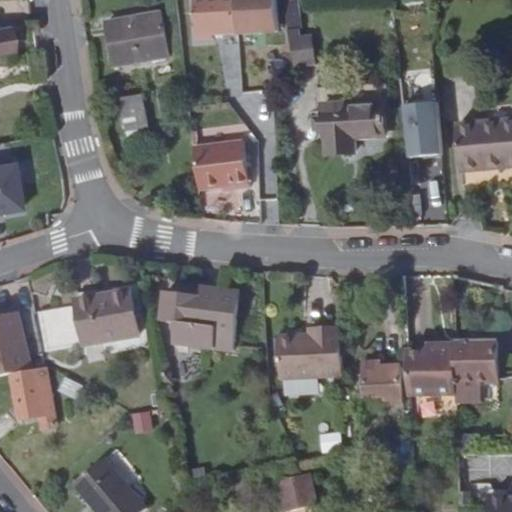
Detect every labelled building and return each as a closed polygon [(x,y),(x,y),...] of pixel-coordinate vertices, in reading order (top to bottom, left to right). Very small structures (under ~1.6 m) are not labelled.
[(190,0),(191,38),(276,37),(275,0),(190,0)] [(299,0),(285,0),(293,59),(313,56),(312,52),(303,53),(302,43),(304,43),(299,0)] [(165,15),(135,19),(139,50),(168,47),(165,15)] [(139,50),(135,19),(110,21),(116,67),(170,60),(168,47),(139,50)] [(0,49),(14,48),(12,30),(0,31),(0,49)] [(224,93),(242,92),(239,43),(221,44),(224,93)] [(293,59),(294,70),(314,69),(313,56),(293,59)] [(388,145),(387,114),(387,92),(324,92),(325,109),(331,109),(333,159),(360,158),(359,145),(388,145)] [(142,99),(127,101),(133,138),(149,135),(142,99)] [(436,102),(400,106),(406,160),(442,156),(436,102)] [(511,123),(511,124),(460,129),(465,178),(511,173),(511,123)] [(195,153),(200,195),(223,192),(235,191),(235,194),(250,192),(244,146),(195,153)] [(0,214),(17,214),(15,164),(0,164),(0,214)] [(411,178),(418,220),(443,216),(436,174),(411,178)] [(75,295),(76,303),(98,300),(97,291),(75,295)] [(78,309),(37,316),(44,354),(138,338),(131,294),(98,300),(76,303),(78,309)] [(161,321),(194,328),(199,305),(200,302),(167,295),(161,321)] [(199,305),(194,328),(213,333),(217,317),(209,315),(210,307),(199,305)] [(343,335),(317,336),(317,342),(281,344),(283,387),(345,385),(343,335)] [(500,345),(458,346),(459,388),(500,387),(500,345)] [(411,356),(414,399),(459,397),(458,349),(439,350),(440,356),(429,356),(411,356)] [(31,364),(33,371),(39,370),(43,369),(41,361),(31,364)] [(16,367),(18,375),(33,371),(31,364),(16,367)] [(407,406),(404,370),(386,371),(385,365),(369,366),(372,412),(386,411),(385,407),(407,406)] [(56,426),(47,374),(16,380),(23,419),(42,416),(45,428),(56,426)] [(151,413),(131,414),(132,434),(151,434),(151,413)] [(338,433),(318,437),(322,454),(342,450),(338,433)] [(109,462),(78,488),(98,511),(150,511),(109,462)] [(299,511),(316,508),(310,477),(279,483),(284,511),(299,511)] [(511,511),(511,493),(487,492),(485,511),(511,511)]
